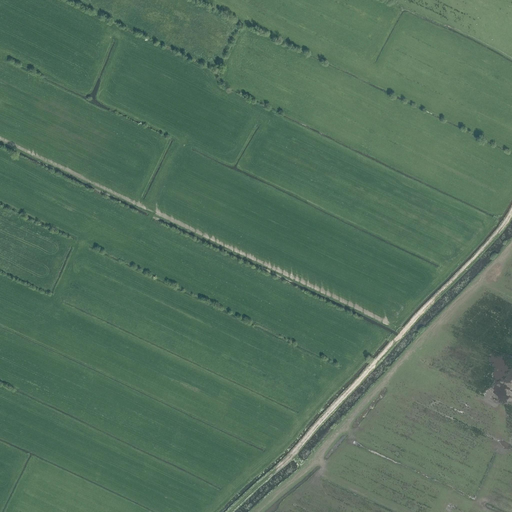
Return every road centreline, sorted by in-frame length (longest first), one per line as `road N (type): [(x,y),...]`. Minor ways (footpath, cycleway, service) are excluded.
road 1 (track): [(228,511),(401,332)]
road 2 (track): [(401,332),(511,210)]
